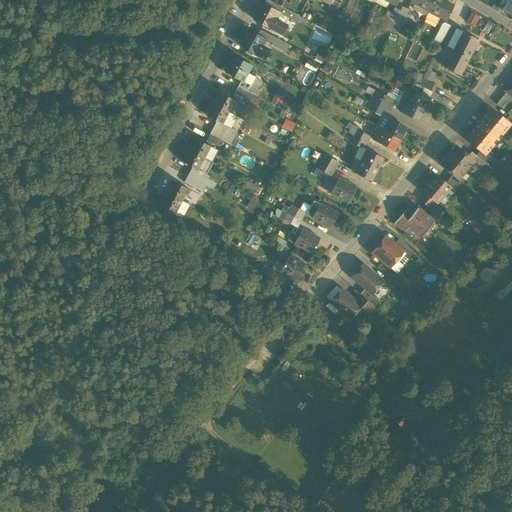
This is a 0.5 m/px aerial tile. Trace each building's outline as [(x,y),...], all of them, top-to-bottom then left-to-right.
[(283,0),(279,0),(277,5),(285,9),(288,3),(283,0)] [(419,5),(429,10),(434,0),(412,0),(411,2),(414,4),(418,6),(419,5)] [(442,0),(441,0),(434,0),(429,10),(439,16),(439,17),(441,17),(446,20),(454,5),(443,0),(442,0)] [(511,13),(511,0),(502,0),(499,6),(501,7),(511,13)] [(254,20),(280,34),(280,33),(285,25),(285,24),(276,20),(279,14),(280,13),(274,10),(262,4),(254,20)] [(288,18),(296,22),(299,16),(285,9),(277,5),(277,4),(274,10),(280,13),(279,14),(288,18)] [(426,16),(429,10),(419,5),(418,6),(414,4),(412,9),(426,16)] [(498,13),(501,7),(499,6),(494,4),(491,9),(498,13)] [(342,17),(348,20),(353,8),(347,5),(342,17)] [(402,6),(400,10),(396,18),(404,22),(410,10),(402,6)] [(394,23),(396,18),(400,10),(395,7),(392,13),(387,11),(384,19),(394,23)] [(429,10),(426,16),(425,18),(437,25),(441,17),(439,17),(439,16),(429,10)] [(479,17),(471,12),(466,22),(474,26),(479,17)] [(285,24),(288,18),(279,14),(276,20),(285,24)] [(299,16),(296,22),(304,26),(307,20),(299,16)] [(390,31),(394,23),(384,19),(381,27),(390,31)] [(493,24),(488,21),(482,31),(487,34),(493,24)] [(438,33),(445,37),(450,26),(445,23),(443,23),(438,33)] [(457,29),(450,26),(445,37),(450,40),(451,40),(457,29)] [(450,40),(447,46),(455,50),(460,40),(459,39),(463,32),(457,29),(451,40),(450,40)] [(240,46),(257,56),(262,46),(265,40),(266,39),(257,35),(248,30),(240,46)] [(271,45),(286,52),(289,45),(260,30),(257,35),(266,39),(265,40),(272,43),(271,45)] [(460,40),(455,50),(469,57),(472,51),(478,40),(463,32),(459,39),(460,40)] [(445,37),(438,33),(434,40),(441,44),(441,43),(445,37)] [(445,37),(441,43),(446,45),(447,46),(450,40),(445,37)] [(326,48),(319,45),(315,53),(317,54),(322,57),(326,48)] [(440,56),(449,60),(450,60),(455,50),(447,46),(446,45),(440,56)] [(268,49),(262,46),(257,56),(263,58),(268,49)] [(469,57),(455,50),(450,60),(449,60),(445,67),(460,75),(466,64),(465,63),(469,57)] [(322,57),(317,54),(315,58),(322,62),(324,58),(322,57)] [(241,81),(250,85),(255,76),(248,73),(252,66),(234,57),(226,73),(241,81)] [(318,64),(308,59),(304,67),(314,72),(318,64)] [(326,62),(322,70),(329,73),(333,65),(326,62)] [(420,85),(423,86),(426,80),(430,82),(435,73),(428,69),(421,83),(420,85)] [(326,75),(320,71),(316,77),(323,80),(326,75)] [(412,81),(421,83),(423,74),(413,72),(412,81)] [(261,80),(255,76),(250,85),(257,88),(261,80)] [(423,86),(424,87),(433,92),(437,85),(430,82),(426,80),(423,86)] [(241,81),(238,86),(258,96),(261,91),(257,88),(250,85),(241,81)] [(254,104),(258,96),(238,86),(234,93),(254,104)] [(365,92),(373,96),(376,90),(368,86),(365,92)] [(402,97),(409,101),(415,90),(413,89),(413,88),(412,88),(412,87),(411,86),(411,87),(408,86),(404,93),(402,97)] [(449,101),(433,92),(424,87),(421,93),(430,97),(430,98),(446,106),(449,101)] [(395,88),(393,92),(402,97),(404,93),(395,88)] [(373,96),(370,102),(386,110),(389,112),(392,107),(396,101),(390,98),(386,96),(376,90),(373,96)] [(421,93),(415,90),(409,101),(424,109),(430,98),(430,97),(421,93)] [(212,104),(228,112),(234,100),(231,99),(219,92),(212,104)] [(393,93),(390,98),(396,101),(392,107),(396,109),(401,99),(408,103),(409,101),(402,97),(393,92),(393,93)] [(234,93),(231,99),(234,100),(248,108),(251,109),(254,104),(234,93)] [(282,99),(283,97),(275,93),(271,102),(283,108),(286,101),(282,99)] [(496,104),(507,113),(511,107),(511,102),(503,95),(496,104)] [(363,100),(356,96),(353,102),(360,106),(363,100)] [(396,109),(403,113),(408,103),(401,99),(396,109)] [(248,108),(234,100),(228,112),(236,116),(242,119),(248,108)] [(409,101),(408,103),(403,113),(418,121),(424,109),(409,101)] [(383,116),(386,110),(370,102),(367,108),(382,116),(383,116)] [(217,121),(222,124),(228,112),(212,104),(206,116),(217,121)] [(490,109),(478,123),(498,139),(509,125),(510,125),(505,120),(490,109)] [(236,116),(228,112),(222,124),(230,128),(236,116)] [(376,126),(379,128),(385,131),(390,120),(383,116),(382,116),(376,126)] [(292,131),(296,122),(285,118),(282,127),(292,131)] [(390,120),(385,131),(400,139),(406,127),(391,119),(390,120)] [(210,134),(223,141),(230,145),(237,131),(230,128),(222,124),(217,121),(210,134)] [(486,153),(498,139),(478,123),(466,138),(481,150),(486,154),(486,153)] [(379,142),(385,131),(379,128),(373,139),(379,142)] [(356,130),(353,136),(367,143),(370,137),(356,130)] [(394,150),(400,139),(385,131),(379,142),(394,150)] [(220,147),(223,141),(210,134),(207,140),(220,147)] [(367,143),(353,136),(353,135),(350,142),(361,147),(363,149),(364,148),(367,143)] [(194,138),(188,150),(204,158),(210,146),(194,138)] [(210,146),(204,158),(212,162),(218,151),(210,146)] [(456,146),(448,155),(466,170),(473,162),(474,161),(468,156),(456,146)] [(355,158),(362,161),(368,150),(364,148),(363,149),(361,147),(355,158)] [(198,170),(204,158),(188,150),(182,162),(193,167),(198,170)] [(368,150),(362,161),(377,169),(383,158),(368,150)] [(481,150),(476,155),(485,163),(486,164),(491,158),(486,153),(486,154),(481,150)] [(481,168),(485,163),(476,155),(471,152),(468,156),(474,161),(473,162),(481,168)] [(324,154),(320,161),(335,169),(339,162),(324,154)] [(459,179),(466,170),(448,155),(441,164),(453,174),(459,179)] [(206,174),(212,162),(204,158),(198,170),(206,174)] [(349,169),(356,173),(362,161),(355,158),(349,169)] [(331,175),(335,169),(320,161),(316,168),(331,175)] [(371,181),(377,169),(362,161),(356,173),(371,181)] [(493,169),(486,164),(485,163),(481,168),(489,174),(493,169)] [(193,167),(191,171),(204,177),(206,174),(198,170),(193,167)] [(328,181),(331,175),(316,168),(313,173),(328,181)] [(191,171),(188,177),(206,186),(210,189),(214,182),(204,177),(191,171)] [(453,174),(449,179),(458,186),(463,181),(459,179),(453,174)] [(432,199),(437,203),(439,201),(449,189),(450,187),(445,183),(437,176),(424,192),(427,195),(432,199)] [(202,192),(206,186),(188,177),(184,183),(202,192)] [(341,199),(348,203),(356,188),(338,178),(331,192),(341,198),(341,199)] [(455,191),(458,186),(449,179),(445,183),(450,187),(455,191)] [(172,181),(166,192),(182,200),(188,189),(172,181)] [(245,191),(251,194),(256,186),(249,182),(245,191)] [(449,189),(439,201),(444,205),(453,193),(449,189)] [(175,212),(182,200),(166,192),(160,204),(175,212)] [(432,199),(427,195),(422,202),(426,206),(430,201),(432,199)] [(251,198),(247,206),(258,211),(262,203),(251,198)] [(312,218),(313,218),(320,204),(314,200),(306,215),(312,218)] [(426,206),(439,216),(443,211),(430,201),(426,206)] [(338,213),(320,204),(313,218),(323,223),(323,224),(330,228),(338,213)] [(287,213),(286,214),(301,221),(305,213),(291,205),(287,213)] [(500,205),(492,209),(495,217),(504,213),(500,205)] [(418,208),(415,211),(419,214),(418,214),(422,217),(424,214),(418,208)] [(278,218),(283,220),(286,214),(287,213),(281,210),(278,218)] [(434,222),(424,214),(422,217),(418,214),(419,214),(415,211),(412,215),(406,210),(401,216),(412,225),(409,228),(421,238),(424,235),(425,236),(427,236),(429,234),(428,231),(427,230),(434,222)] [(161,217),(172,223),(175,216),(164,211),(161,217)] [(297,227),(301,221),(286,214),(283,220),(289,223),(297,227)] [(394,224),(405,233),(409,228),(412,225),(401,216),(394,224)] [(302,229),(297,238),(294,243),(305,249),(304,250),(312,253),(320,239),(302,229)] [(294,244),(294,243),(297,238),(290,234),(288,240),(294,244)] [(372,253),(389,267),(396,259),(403,251),(395,244),(386,237),(379,245),(376,246),(373,249),(373,252),(372,253)] [(403,256),(407,259),(413,252),(398,240),(395,244),(403,251),(405,253),(403,256)] [(478,256),(471,252),(468,259),(475,262),(478,256)] [(288,278),(295,282),(304,265),(288,256),(284,265),(280,271),(289,276),(288,278)] [(396,259),(389,267),(397,274),(404,266),(396,259)] [(279,273),(280,271),(284,265),(276,261),(271,270),(274,271),(279,273)] [(365,288),(371,294),(382,280),(363,264),(352,277),(365,288)] [(258,276),(267,281),(274,271),(271,270),(264,265),(258,276)] [(372,295),(373,295),(384,282),(382,280),(371,294),(372,295)] [(422,298),(428,294),(420,284),(414,289),(422,298)] [(326,297),(331,301),(341,290),(336,286),(326,297)] [(371,294),(365,288),(360,294),(374,306),(379,301),(373,295),(372,295),(371,294)] [(341,289),(341,290),(331,301),(330,302),(339,310),(349,319),(351,320),(351,319),(350,318),(360,306),(361,308),(362,307),(355,300),(341,289)] [(360,294),(355,300),(362,307),(365,310),(369,313),(374,307),(374,306),(360,294)] [(350,318),(351,319),(355,322),(365,310),(362,307),(361,308),(360,306),(350,318)] [(334,316),(348,327),(353,322),(351,320),(349,319),(339,310),(334,316)] [(383,333),(393,335),(395,327),(385,325),(383,333)] [(409,397),(402,406),(414,417),(419,421),(426,412),(425,412),(409,397)] [(431,411),(439,417),(443,412),(433,404),(429,408),(431,411)] [(408,424),(414,417),(402,406),(391,418),(406,431),(410,426),(408,424)] [(427,453),(435,461),(450,446),(442,438),(427,453)] [(333,471),(324,483),(338,492),(344,484),(351,488),(353,485),(333,471)] [(325,511),(338,492),(324,483),(312,503),(325,511)] [(346,498),(366,510),(371,502),(352,490),(346,498)] [(371,502),(366,510),(368,511),(369,511),(375,505),(371,502)]
